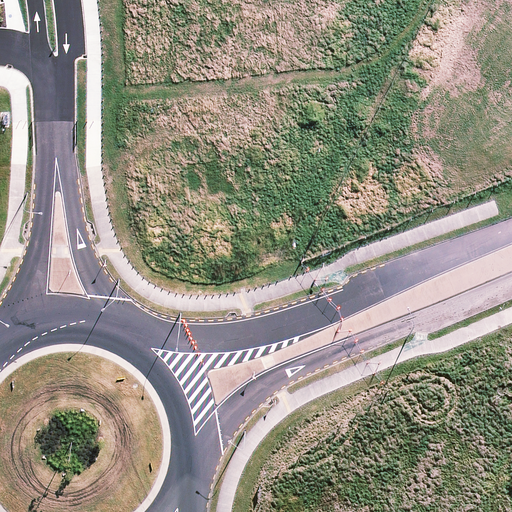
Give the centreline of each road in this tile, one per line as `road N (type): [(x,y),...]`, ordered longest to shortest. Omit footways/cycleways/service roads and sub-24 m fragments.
road 1 (tertiary): [(136,336),(187,345),(233,341),(511,228)]
road 2 (tertiary): [(511,283),(289,372),(260,389),(190,458)]
road 3 (residential): [(56,170),(84,255),(128,332)]
road 4 (residential): [(15,331),(56,170)]
road 5 (secondary): [(136,336),(183,392),(190,458)]
